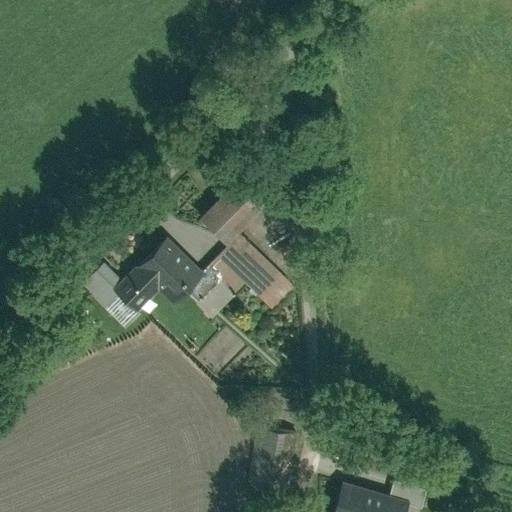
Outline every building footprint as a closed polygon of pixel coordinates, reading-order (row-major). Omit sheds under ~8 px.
[(195,211),(225,239),(238,225),(261,200),(232,173),(195,211)] [(295,279),(238,225),(225,239),(207,258),(265,312),(295,279)] [(165,237),(138,265),(157,283),(174,300),(184,290),(196,301),(218,280),(205,267),(200,272),(165,237)] [(157,283),(138,265),(116,288),(135,306),(157,283)] [(297,431),(254,426),(247,480),(290,486),(297,431)] [(400,511),(404,498),(342,484),(335,511),(400,511)]
